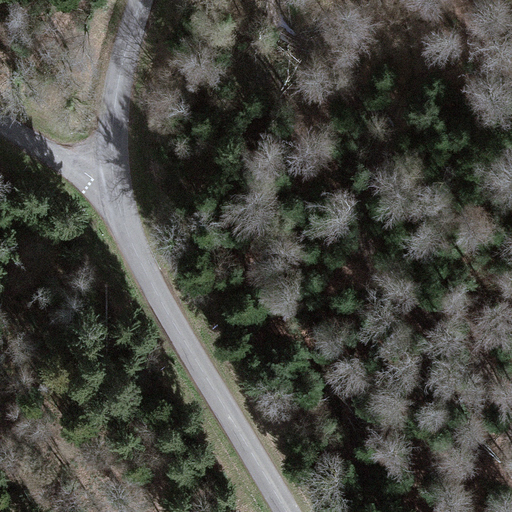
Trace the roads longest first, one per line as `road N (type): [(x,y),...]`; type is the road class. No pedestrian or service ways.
road 1 (tertiary): [(287,511),(118,219),(108,183)]
road 2 (tertiary): [(108,183),(111,110),(138,0)]
road 3 (unclassified): [(0,122),(108,183)]
